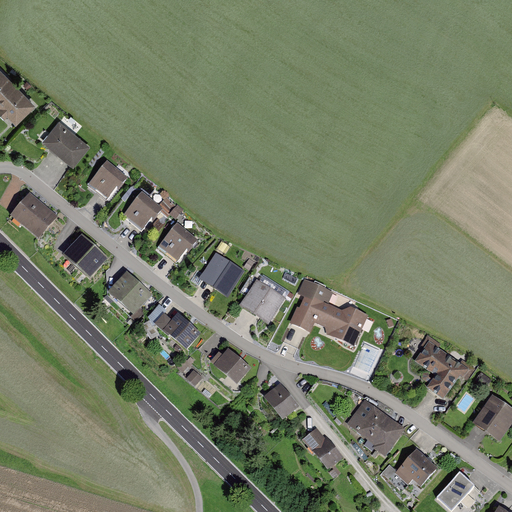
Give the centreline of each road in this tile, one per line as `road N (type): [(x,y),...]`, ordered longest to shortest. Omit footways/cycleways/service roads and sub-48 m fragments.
road 1 (residential): [(511,487),(377,392),(283,363),(234,338),(19,170),(0,169)]
road 2 (secondary): [(268,511),(0,243)]
